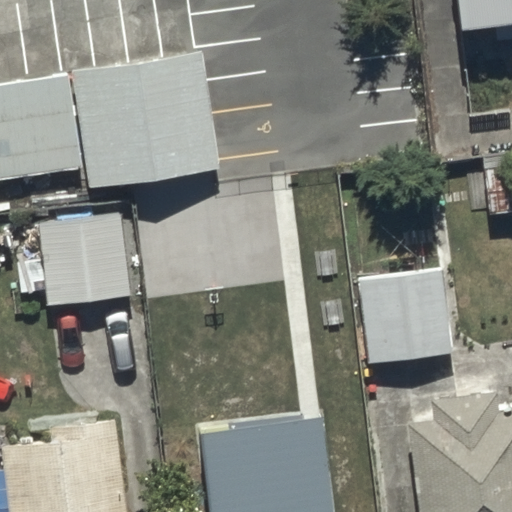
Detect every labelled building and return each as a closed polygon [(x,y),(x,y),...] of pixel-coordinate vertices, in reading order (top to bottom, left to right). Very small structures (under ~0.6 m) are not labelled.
[(511,0),(459,0),(464,29),(496,25),(499,48),(511,46),(511,0)] [(197,40),(65,59),(66,66),(79,158),(82,179),(214,160),(197,40)] [(66,66),(0,74),(0,169),(79,158),(66,66)] [(511,144),(481,148),(489,208),(511,205),(511,144)] [(122,211),(39,221),(44,257),(48,290),(50,305),(132,295),(122,211)] [(222,228),(152,238),(159,290),(147,292),(159,376),(241,364),(222,228)] [(44,257),(19,260),(22,293),(48,290),(44,257)] [(453,345),(443,259),(353,269),(363,355),(453,345)] [(511,511),(511,396),(498,398),(495,377),(430,386),(432,406),(407,410),(421,511),(511,511)] [(50,429),(3,434),(11,511),(128,511),(117,405),(48,412),(50,429)] [(319,511),(308,410),(198,422),(208,511),(319,511)]
